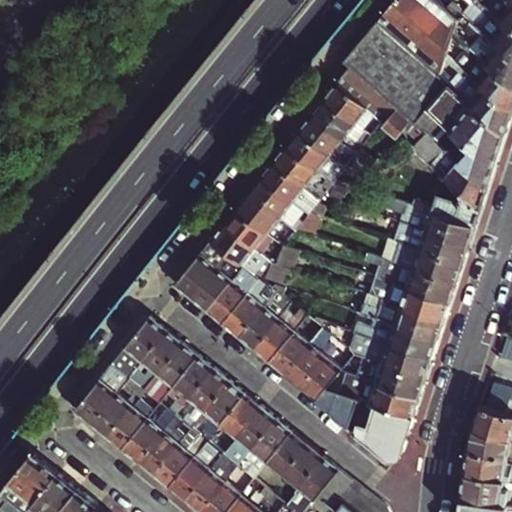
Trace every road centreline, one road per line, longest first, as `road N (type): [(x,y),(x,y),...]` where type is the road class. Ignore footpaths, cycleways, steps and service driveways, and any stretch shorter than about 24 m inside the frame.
road 1 (residential): [(430,507),(156,289),(389,0)]
road 2 (trunk): [(0,419),(337,0)]
road 3 (trunk): [(284,0),(0,357)]
road 4 (residential): [(430,507),(441,435),(511,219)]
road 5 (unknown): [(0,479),(55,426),(156,289)]
road 6 (residential): [(157,511),(55,426)]
